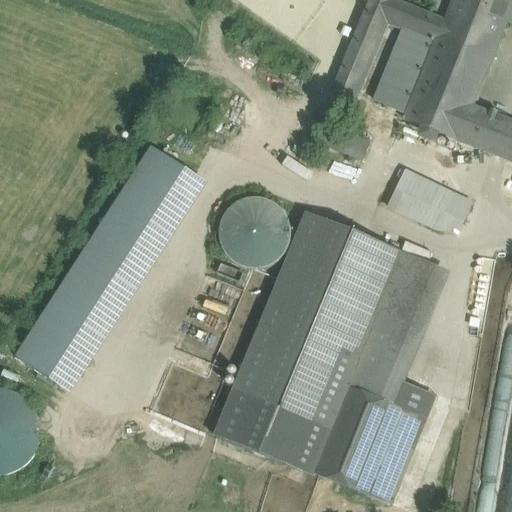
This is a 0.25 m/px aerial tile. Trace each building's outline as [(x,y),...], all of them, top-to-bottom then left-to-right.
[(444,22),(390,0),(369,0),(368,4),(333,94),(353,102),(386,22),(404,30),(436,43),(444,22)] [(511,0),(452,0),(444,22),(481,36),(477,45),(495,52),(511,7),(511,0)] [(481,36),(444,22),(436,43),(407,116),(405,122),(444,138),(458,103),(473,109),(495,52),(477,45),(481,36)] [(436,43),(404,30),(375,103),(407,116),(436,43)] [(511,124),(473,109),(458,103),(444,138),(506,162),(511,147),(511,124)] [(368,144),(325,127),(317,146),(361,163),(368,144)] [(154,150),(17,360),(71,395),(208,185),(154,150)] [(470,206),(402,174),(393,193),(461,226),(470,206)] [(454,240),(461,226),(393,193),(386,207),(454,240)] [(289,249),(291,236),(288,222),(281,211),(269,203),(255,201),(241,203),(230,211),(222,223),(220,237),(223,250),(231,262),(242,269),(256,272),(270,269),(281,261),(289,249)] [(315,480),(316,477),(351,390),(345,388),(400,254),(309,216),(217,440),(315,480)] [(345,388),(351,390),(395,408),(450,274),(400,254),(345,388)] [(181,302),(190,305),(198,286),(189,283),(181,302)] [(316,477),(367,497),(398,409),(395,408),(351,390),(316,477)] [(0,477),(14,474),(28,465),(38,451),(41,434),(38,418),(28,404),(14,394),(0,391),(0,477)] [(428,421),(398,409),(367,497),(387,505),(388,502),(394,504),(428,421)] [(511,511),(511,484),(501,483),(497,511),(511,511)]
